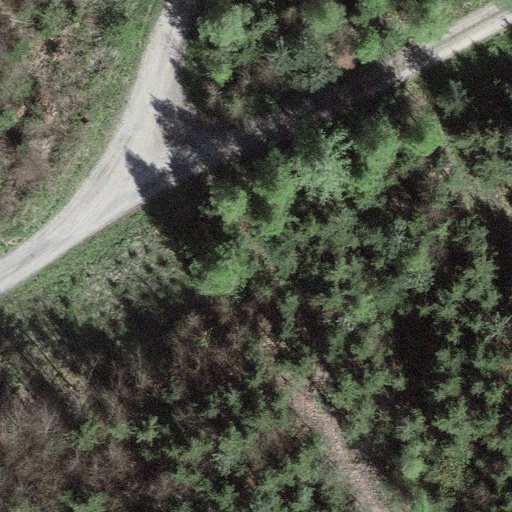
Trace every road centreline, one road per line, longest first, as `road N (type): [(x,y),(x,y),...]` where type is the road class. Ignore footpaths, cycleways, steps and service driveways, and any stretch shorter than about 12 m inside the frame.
road 1 (track): [(80,215),(504,0)]
road 2 (track): [(80,215),(181,0)]
